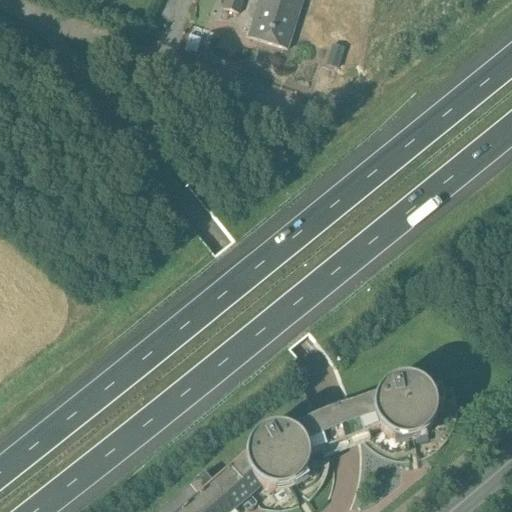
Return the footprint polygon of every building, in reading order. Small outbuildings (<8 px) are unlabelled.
[(242,0),(225,0),(222,10),(237,15),(242,0)] [(301,0),(259,0),(248,39),(286,51),(301,0)] [(345,49),(332,45),(325,64),(339,69),(345,49)] [(454,397),(451,389),(427,389),(423,385),(418,383),(413,381),(408,379),(403,379),(397,380),(392,381),(387,384),(383,387),(379,391),(376,395),(373,400),(290,432),(285,430),(280,429),(275,429),(269,429),(264,431),(260,433),(255,436),(251,440),(248,444),(246,449),(244,454),(244,460),(227,474),(249,499),(260,511),(262,511),(290,511),(292,511),(299,509),(297,501),(302,498),(308,503),(314,498),(319,492),(324,485),(327,477),(329,469),(329,461),(328,453),(359,441),(364,447),(370,453),(377,457),(384,461),(392,463),(400,465),(408,465),(410,457),(415,456),(419,463),(428,459),(435,454),(442,448),(448,441),(452,433),(455,424),(457,415),(456,406),(454,397)] [(249,499),(227,474),(213,486),(235,511),(249,499)] [(187,489),(207,511),(234,511),(235,511),(213,486),(203,475),(187,489)] [(207,511),(187,489),(172,502),(180,511),(207,511)] [(180,511),(172,502),(160,511),(180,511)]
